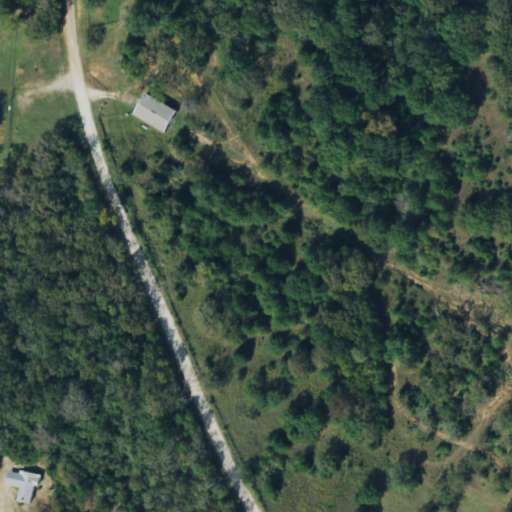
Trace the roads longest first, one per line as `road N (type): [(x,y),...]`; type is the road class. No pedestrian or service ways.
road 1 (residential): [(238,511),(210,480),(106,225),(70,0)]
road 2 (residential): [(81,511),(124,406),(128,280)]
